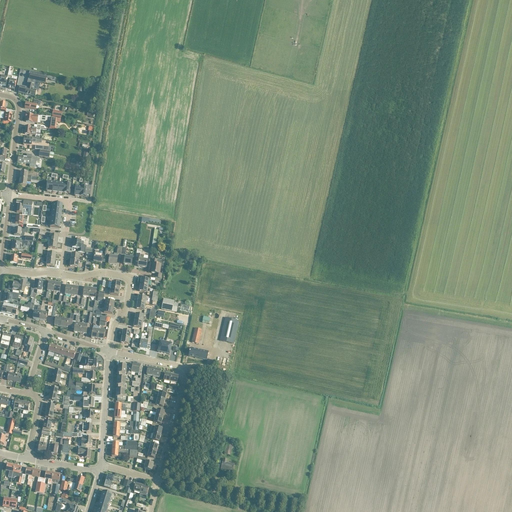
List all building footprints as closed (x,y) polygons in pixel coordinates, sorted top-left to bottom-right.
[(31,72),(29,80),(46,84),(48,75),(31,72)] [(12,77),(11,80),(10,80),(8,89),(14,90),(14,91),(17,78),(12,77)] [(20,87),(18,93),(35,97),(37,91),(33,90),(34,85),(28,84),(27,88),(20,87)] [(33,105),(26,103),(25,109),(36,111),(37,105),(40,106),(41,102),(34,101),(33,105)] [(3,122),(6,122),(11,123),(12,115),(6,114),(7,109),(1,109),(0,112),(0,115),(0,118),(3,119),(3,122)] [(26,115),(26,118),(26,123),(32,123),(40,124),(40,121),(46,121),(46,117),(41,116),(41,117),(33,116),(33,115),(26,114),(26,115)] [(57,118),(51,117),(49,129),(56,130),(57,118)] [(44,127),(41,126),(35,126),(34,128),(31,128),(25,127),(25,134),(30,135),(36,136),(37,130),(41,131),(41,130),(46,130),(46,129),(44,127)] [(51,152),(40,150),(39,157),(49,159),(49,158),(53,159),(54,153),(50,153),(51,152)] [(40,159),(37,158),(37,157),(31,156),(27,155),(27,158),(19,157),(18,163),(30,164),(30,167),(35,168),(36,162),(39,162),(40,159)] [(20,179),(37,181),(38,178),(31,177),(31,176),(27,175),(28,173),(21,172),(20,179)] [(27,182),(30,183),(39,184),(39,188),(43,188),(44,182),(37,181),(20,179),(20,182),(19,182),(19,185),(20,185),(20,186),(26,186),(27,182)] [(82,187),(80,197),(84,198),(86,198),(87,195),(90,195),(92,186),(88,186),(88,188),(86,187),(82,187)] [(17,213),(22,213),(21,215),(27,216),(29,216),(31,216),(31,213),(32,207),(32,202),(28,202),(23,201),(23,206),(17,205),(17,213)] [(29,222),(29,218),(16,217),(16,221),(16,224),(15,223),(15,224),(19,224),(23,225),(23,221),(29,222)] [(151,229),(148,249),(151,249),(151,250),(154,250),(155,250),(156,243),(158,230),(158,228),(155,227),(155,230),(151,229)] [(14,235),(20,236),(24,237),(24,233),(27,233),(28,228),(24,228),(24,230),(15,229),(14,235)] [(73,240),(72,248),(78,249),(78,252),(80,253),(85,253),(86,246),(83,245),(84,242),(85,242),(85,238),(76,237),(75,238),(75,241),(73,240)] [(13,243),(12,250),(17,251),(19,251),(19,248),(19,247),(24,248),(24,246),(27,247),(28,247),(28,244),(30,244),(30,242),(28,241),(28,242),(24,242),(20,241),(20,244),(18,244),(13,243)] [(114,265),(116,265),(118,254),(121,255),(122,248),(118,247),(117,254),(114,254),(114,257),(110,256),(109,261),(108,261),(108,262),(109,262),(108,264),(113,265),(114,265)] [(94,257),(94,262),(101,263),(101,262),(105,263),(106,257),(107,250),(104,249),(104,252),(99,252),(95,251),(94,257)] [(141,267),(146,268),(147,261),(143,260),(144,256),(141,255),(142,251),(137,250),(135,262),(139,262),(138,267),(139,267),(141,267)] [(125,257),(125,260),(124,265),(131,266),(132,258),(132,256),(129,255),(129,258),(125,257)] [(18,258),(16,257),(11,257),(10,263),(22,265),(23,262),(18,261),(18,258)] [(155,277),(160,278),(161,278),(161,275),(159,274),(160,266),(156,265),(157,261),(152,260),(151,266),(152,266),(151,273),(155,274),(155,277)] [(9,285),(8,289),(13,290),(17,291),(19,291),(19,292),(24,293),(23,296),(28,298),(29,289),(30,289),(30,288),(25,287),(26,282),(21,282),(21,283),(14,282),(13,285),(9,285)] [(43,283),(35,282),(34,290),(37,290),(37,294),(42,294),(42,290),(43,283)] [(29,289),(28,298),(31,298),(35,299),(36,294),(32,294),(32,290),(30,289),(29,289)] [(4,295),(4,302),(8,302),(11,303),(12,299),(14,300),(15,298),(18,299),(19,295),(5,291),(5,295),(4,295)] [(163,301),(161,310),(170,312),(171,309),(177,311),(178,304),(174,303),(174,301),(168,300),(167,302),(163,301)] [(4,303),(2,312),(16,315),(18,306),(16,306),(13,305),(4,303)] [(33,319),(39,320),(40,312),(40,313),(42,307),(38,306),(37,312),(34,311),(33,319)] [(67,328),(67,327),(72,328),(72,323),(74,314),(71,314),(70,319),(68,319),(68,320),(62,319),(60,327),(67,328)] [(92,314),(91,324),(95,325),(96,317),(100,318),(101,316),(95,315),(92,314)] [(54,326),(60,327),(62,319),(59,319),(54,318),(53,322),(55,322),(54,326)] [(238,321),(236,320),(225,318),(220,341),(233,344),(237,326),(239,326),(240,323),(238,322),(238,321)] [(202,330),(195,328),(192,342),(199,344),(202,330)] [(4,333),(2,338),(1,344),(8,346),(11,335),(4,333)] [(15,336),(13,345),(12,347),(20,349),(23,338),(15,336)] [(140,340),(140,346),(139,347),(140,347),(139,349),(146,350),(147,344),(150,345),(152,337),(148,337),(147,340),(145,339),(145,338),(142,338),(141,338),(141,341),(140,340)] [(26,339),(26,340),(24,346),(28,347),(26,352),(31,353),(34,344),(32,344),(33,340),(27,338),(26,340),(26,339)] [(160,342),(157,352),(163,353),(166,343),(160,342)] [(166,343),(163,353),(169,355),(172,345),(166,343)] [(57,348),(50,346),(48,352),(55,354),(57,348)] [(63,350),(57,348),(55,354),(54,357),(59,358),(60,356),(61,356),(63,350)] [(190,352),(188,356),(207,361),(208,356),(209,352),(190,348),(190,352)] [(69,352),(63,350),(61,356),(67,358),(69,352)] [(76,354),(69,352),(67,358),(73,360),(76,354)] [(84,367),(84,370),(91,370),(91,368),(96,368),(96,367),(97,367),(97,364),(96,364),(97,360),(91,360),(86,359),(85,367),(84,367)] [(118,369),(118,373),(119,374),(119,375),(125,376),(125,375),(125,373),(126,373),(126,370),(129,371),(130,365),(120,363),(120,365),(118,365),(118,369)] [(71,366),(65,364),(63,371),(69,373),(71,366)] [(129,371),(128,374),(131,374),(132,373),(135,373),(137,365),(133,365),(132,366),(130,365),(129,371)] [(148,368),(146,375),(153,376),(154,369),(148,368)] [(154,369),(153,376),(159,378),(161,371),(154,369)] [(81,378),(81,382),(90,383),(90,381),(95,381),(96,373),(90,373),(90,374),(86,374),(86,379),(81,378)] [(164,379),(164,381),(170,382),(172,375),(165,374),(164,379)] [(172,375),(170,382),(172,383),(177,384),(179,384),(180,380),(178,379),(178,377),(172,375)] [(89,391),(89,394),(94,394),(95,386),(89,386),(89,387),(85,387),(85,390),(89,391)] [(158,396),(155,395),(154,398),(165,401),(166,394),(159,392),(158,396)] [(84,399),(83,408),(89,409),(89,407),(93,407),(94,399),(90,399),(89,399),(87,398),(87,399),(84,399)] [(165,401),(154,398),(153,401),(157,402),(156,405),(163,407),(165,401)] [(13,412),(17,413),(18,410),(20,411),(22,403),(19,402),(18,401),(18,402),(16,401),(13,412)] [(22,403),(20,411),(23,411),(23,414),(27,415),(28,412),(29,404),(22,403)] [(0,414),(0,416),(7,418),(8,412),(10,407),(7,406),(7,407),(7,408),(6,408),(6,412),(5,415),(0,414)] [(155,416),(163,418),(164,412),(157,410),(155,416)] [(84,413),(84,418),(87,418),(87,419),(92,420),(93,412),(88,411),(87,413),(84,413)] [(161,425),(163,418),(155,416),(152,415),(151,418),(155,419),(154,423),(161,425)] [(9,425),(7,434),(12,435),(14,427),(14,425),(15,420),(11,419),(10,419),(9,425)] [(47,423),(44,422),(43,429),(50,430),(51,428),(54,428),(55,422),(48,420),(47,423)] [(82,432),(86,432),(91,433),(92,425),(87,424),(87,422),(79,421),(79,422),(79,425),(83,425),(83,426),(82,432)] [(114,430),(132,431),(132,427),(130,427),(125,426),(125,428),(120,428),(120,424),(114,423),(114,430)] [(155,427),(153,434),(161,436),(162,429),(155,427)] [(159,442),(161,436),(153,434),(152,440),(159,442)] [(86,445),(91,446),(91,438),(86,437),(86,438),(82,438),(81,445),(81,447),(85,448),(86,448),(86,445)] [(45,439),(41,439),(38,452),(45,453),(47,445),(44,444),(45,439)] [(113,443),(112,450),(124,451),(124,450),(125,450),(130,450),(137,451),(137,442),(135,442),(129,442),(127,442),(126,445),(126,446),(124,446),(124,447),(118,446),(119,443),(118,443),(113,443)] [(51,449),(50,454),(57,455),(58,450),(58,447),(57,447),(58,444),(52,443),(52,446),(51,446),(51,449)] [(149,450),(156,452),(158,446),(151,444),(149,450)] [(71,446),(63,445),(62,445),(61,454),(69,455),(71,446)] [(84,458),(90,458),(90,450),(85,450),(85,448),(81,447),(78,447),(78,450),(78,454),(85,455),(84,458)] [(155,459),(156,452),(149,450),(147,457),(155,459)] [(142,458),(138,457),(137,460),(143,461),(142,464),(145,465),(144,469),(151,471),(153,464),(147,462),(148,459),(142,458)] [(223,459),(222,464),(221,469),(233,472),(234,465),(226,463),(227,460),(223,459)] [(7,465),(6,471),(9,472),(8,478),(12,479),(12,478),(14,466),(7,465)] [(14,466),(12,478),(14,478),(15,477),(18,478),(17,483),(18,484),(21,484),(23,474),(20,474),(22,468),(14,466)] [(34,470),(26,469),(25,475),(26,475),(28,476),(28,480),(27,485),(30,486),(31,482),(32,479),(32,476),(34,470)] [(45,478),(45,479),(49,480),(48,485),(51,485),(52,480),(53,474),(46,473),(45,478)] [(70,479),(69,483),(70,483),(72,483),(82,486),(84,479),(78,477),(77,480),(77,481),(73,479),(70,479)] [(104,487),(116,491),(117,487),(111,486),(112,483),(106,481),(104,487)] [(62,482),(60,490),(67,491),(68,485),(70,486),(69,489),(74,491),(75,492),(80,493),(82,486),(72,483),(70,483),(69,483),(68,482),(68,483),(62,482)] [(134,489),(134,491),(140,493),(142,486),(136,484),(134,489)] [(140,493),(139,496),(146,498),(147,495),(149,488),(142,486),(140,493)] [(102,491),(101,497),(111,500),(112,495),(102,491)] [(101,497),(99,502),(109,505),(111,500),(101,497)] [(57,504),(55,511),(59,511),(62,503),(68,505),(69,505),(70,502),(66,500),(63,500),(58,498),(57,504)] [(64,511),(63,511),(77,511),(79,508),(77,508),(78,504),(70,502),(69,505),(68,505),(67,507),(68,507),(67,511),(64,511)] [(99,502),(97,507),(108,510),(109,505),(99,502)]
